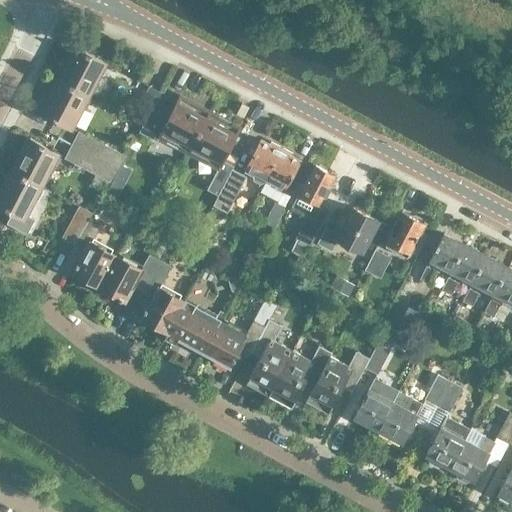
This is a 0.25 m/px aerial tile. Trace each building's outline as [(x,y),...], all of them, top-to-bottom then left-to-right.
[(76,47),(59,79),(88,95),(105,61),(76,47)] [(88,95),(59,79),(42,113),(71,127),(88,95)] [(148,85),(131,118),(143,124),(159,96),(162,92),(148,85)] [(143,124),(137,134),(154,144),(160,133),(192,150),(210,115),(178,98),(175,105),(159,96),(143,124)] [(231,169),(233,166),(223,160),(238,130),(210,115),(192,150),(219,164),(206,188),(218,194),(231,169)] [(71,144),(117,168),(124,155),(78,131),(71,144)] [(29,137),(12,171),(40,185),(58,152),(29,137)] [(260,139),(244,171),(243,172),(252,177),(252,178),(252,182),(259,185),(263,184),(265,180),(281,147),(270,141),(269,144),(262,140),(260,139)] [(71,144),(64,158),(110,182),(117,168),(71,144)] [(292,153),(281,147),(265,180),(275,185),(274,187),(274,189),(290,198),(297,184),(291,180),(301,161),(299,160),(290,155),(292,153)] [(297,194),(310,201),(304,212),(314,217),(335,176),(313,164),(297,194)] [(213,205),(227,212),(245,176),(231,169),(218,194),(213,205)] [(40,185),(12,171),(0,193),(0,206),(12,213),(6,223),(26,234),(34,219),(25,215),(40,185)] [(61,238),(73,245),(87,220),(92,212),(78,205),(61,238)] [(337,241),(364,255),(382,221),(351,205),(348,212),(342,209),(330,232),(325,229),(316,245),(331,253),(337,241)] [(385,244),(407,256),(424,223),(420,221),(420,218),(414,215),(410,216),(403,212),(400,218),(398,217),(390,233),(391,233),(385,244)] [(72,272),(98,286),(116,254),(91,241),(99,227),(87,220),(73,245),(70,251),(80,257),(72,272)] [(430,259),(451,270),(466,244),(444,232),(430,259)] [(451,270),(472,281),(486,255),(466,244),(451,270)] [(367,269),(381,276),(391,258),(376,250),(367,269)] [(133,285),(143,291),(160,260),(149,254),(141,268),(116,254),(98,286),(125,300),(133,285)] [(472,281),(494,293),(508,266),(486,255),(472,281)] [(140,317),(168,333),(186,301),(159,287),(171,266),(160,260),(143,291),(152,296),(140,317)] [(421,280),(430,285),(437,271),(428,266),(421,280)] [(511,267),(508,266),(494,293),(511,302),(511,267)] [(443,291),(452,296),(459,283),(450,278),(443,291)] [(189,297),(198,302),(207,285),(198,280),(189,297)] [(464,302),(474,307),(481,294),(471,288),(464,302)] [(251,352),(252,352),(268,321),(267,321),(276,306),(264,299),(246,333),(216,317),(199,349),(228,365),(236,351),(248,357),(251,352)] [(486,313),(495,318),(502,305),(493,300),(486,313)] [(179,338),(199,349),(216,317),(186,301),(168,333),(169,333),(164,341),(174,347),(179,338)] [(397,327),(411,334),(422,313),(408,306),(397,327)] [(248,377),(271,389),(289,355),(272,345),(280,328),(268,321),(252,352),(259,356),(248,377)] [(377,375),(388,353),(375,346),(368,361),(364,368),(377,375)] [(328,360),(330,356),(316,349),(308,365),(289,355),(271,389),(294,402),(305,382),(313,386),(328,360)] [(364,368),(368,361),(354,353),(345,369),(328,360),(309,394),(332,406),(343,387),(351,392),(364,368)] [(425,398),(437,405),(450,380),(438,374),(425,398)] [(354,417),(377,430),(393,400),(380,393),(385,383),(374,377),(364,395),(366,396),(354,417)] [(437,405),(449,411),(462,387),(450,380),(437,405)] [(412,421),(422,402),(412,397),(399,390),(393,400),(377,430),(401,442),(412,421)] [(495,441),(470,428),(449,468),(455,471),(456,477),(465,482),(471,479),(473,481),(484,459),(485,460),(497,466),(511,436),(511,413),(510,412),(495,441)] [(447,416),(437,434),(426,456),(428,457),(430,463),(438,467),(444,465),(449,468),(470,428),(457,421),(447,416)] [(498,494),(511,501),(511,463),(508,472),(509,473),(498,494)]
